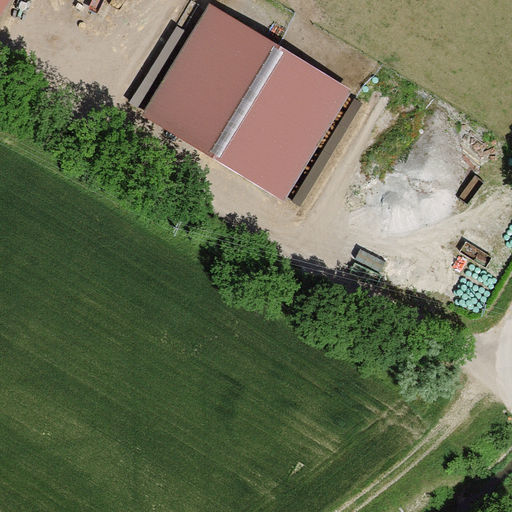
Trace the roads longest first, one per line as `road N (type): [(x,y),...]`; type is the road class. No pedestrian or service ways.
road 1 (track): [(0,73),(509,386)]
road 2 (track): [(489,374),(330,511)]
